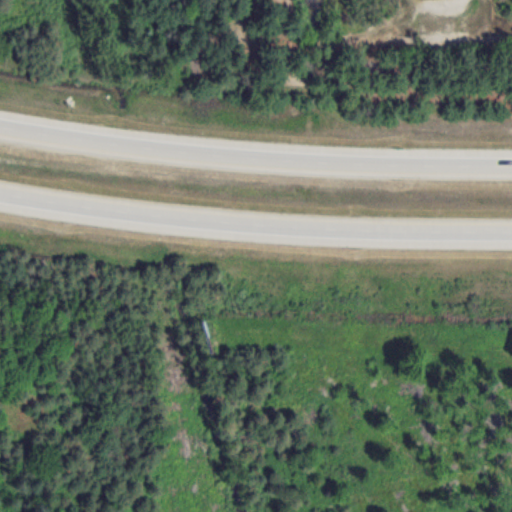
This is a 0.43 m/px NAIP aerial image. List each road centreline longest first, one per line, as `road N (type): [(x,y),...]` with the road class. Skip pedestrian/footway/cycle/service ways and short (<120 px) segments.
road 1 (motorway): [(511,165),(224,156),(0,126)]
road 2 (motorway): [(0,193),(240,224),(511,232)]
